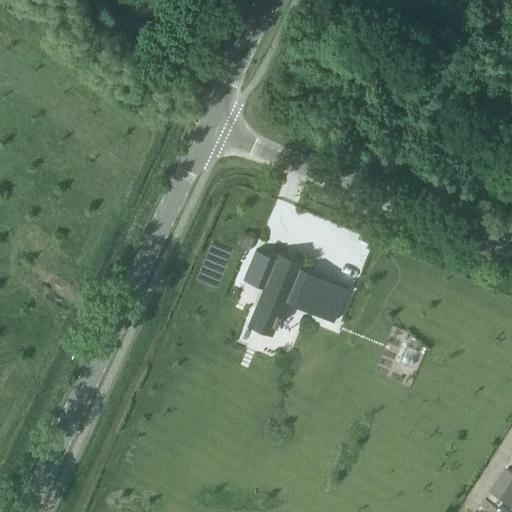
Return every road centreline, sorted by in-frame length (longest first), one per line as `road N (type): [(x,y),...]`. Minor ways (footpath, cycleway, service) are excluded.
road 1 (tertiary): [(35,511),(210,132)]
road 2 (tertiary): [(222,137),(511,251)]
road 3 (tertiary): [(210,132),(272,0)]
